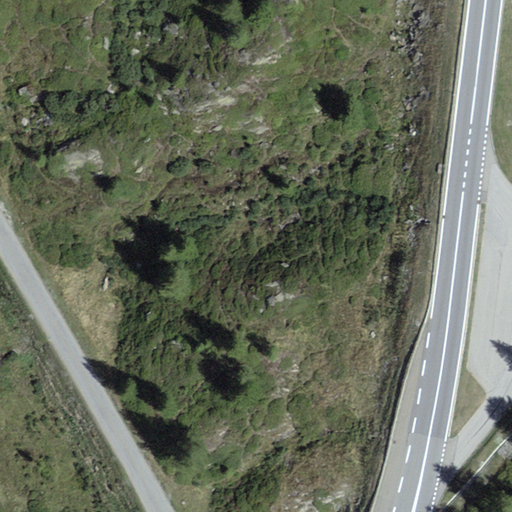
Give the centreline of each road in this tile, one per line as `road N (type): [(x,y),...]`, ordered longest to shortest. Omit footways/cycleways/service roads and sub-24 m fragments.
road 1 (primary): [(487,0),(449,314),(413,511)]
road 2 (residential): [(0,229),(162,511)]
